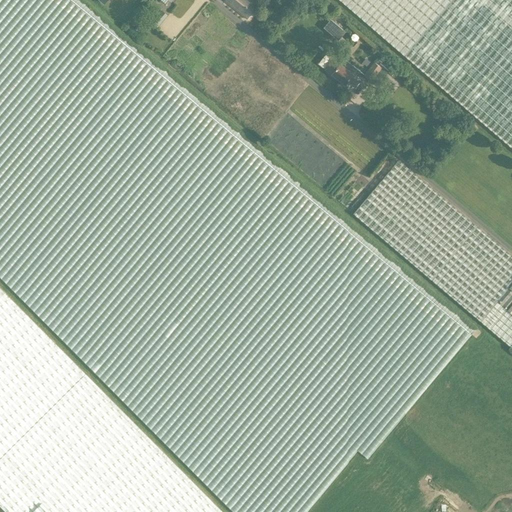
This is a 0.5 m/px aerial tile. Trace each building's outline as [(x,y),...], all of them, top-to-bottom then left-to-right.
[(252,0),(228,0),(226,3),(245,17),(256,3),(252,0)] [(511,0),(339,0),(511,149),(511,0)] [(331,19),(324,28),(339,41),(346,32),(331,19)] [(344,59),(340,65),(334,60),(326,69),(345,85),(347,82),(355,88),(361,81),(353,75),(354,74),(353,74),(356,70),(344,59)] [(382,68),(374,62),(364,75),(372,81),(382,68)] [(511,256),(473,223),(399,161),(354,214),(425,275),(510,346),(511,343),(511,256)] [(0,506),(5,511),(221,511),(190,480),(111,400),(31,319),(0,288),(0,506)]
